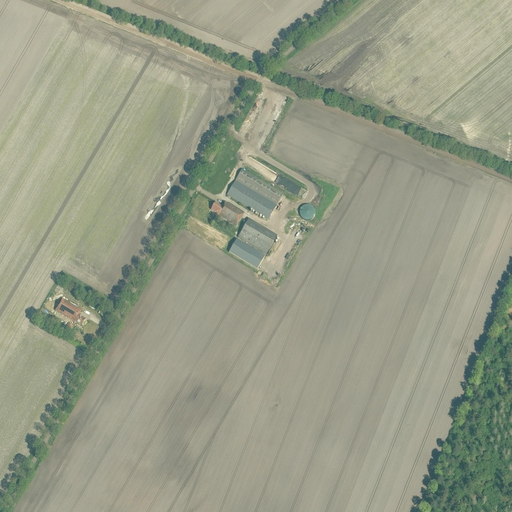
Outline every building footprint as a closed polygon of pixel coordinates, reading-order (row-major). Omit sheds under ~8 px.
[(405,151),(403,156),(415,159),(416,154),(405,151)] [(243,164),(257,172),(260,167),(246,158),(243,164)] [(268,220),(283,195),(241,170),(226,195),(268,220)] [(243,214),(225,203),(221,208),(214,204),(210,211),(216,214),(216,215),(235,227),(243,214)] [(303,221),(306,222),(310,221),(313,220),(314,217),(315,214),(315,211),(313,208),(310,207),(307,206),(304,207),(301,209),(300,212),(300,215),(301,218),(303,221)] [(278,237),(249,220),(247,223),(244,221),(241,226),(244,228),(229,253),(257,271),(278,237)] [(81,326),(85,320),(78,316),(81,311),(62,299),(54,312),(74,323),(74,322),(81,326)] [(70,333),(73,329),(72,328),(73,327),(68,324),(65,330),(70,333)]
